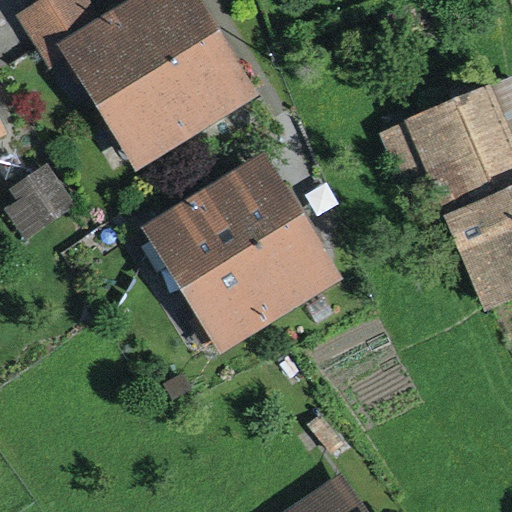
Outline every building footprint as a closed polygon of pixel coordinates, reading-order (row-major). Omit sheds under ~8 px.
[(102,34),(81,0),(48,0),(47,1),(77,50),(102,34)] [(178,0),(159,0),(80,49),(111,100),(205,42),(178,0)] [(21,17),(51,65),(77,50),(47,1),(21,17)] [(143,151),(237,93),(205,42),(111,100),(143,151)] [(511,169),(483,101),(432,123),(451,168),(434,176),(485,294),(511,282),(511,169)] [(9,188),(32,229),(70,207),(47,166),(9,188)] [(258,174),(164,232),(195,283),(289,225),(258,174)] [(227,334),(321,277),(289,225),(195,283),(227,334)] [(358,511),(339,483),(297,511),(358,511)]
